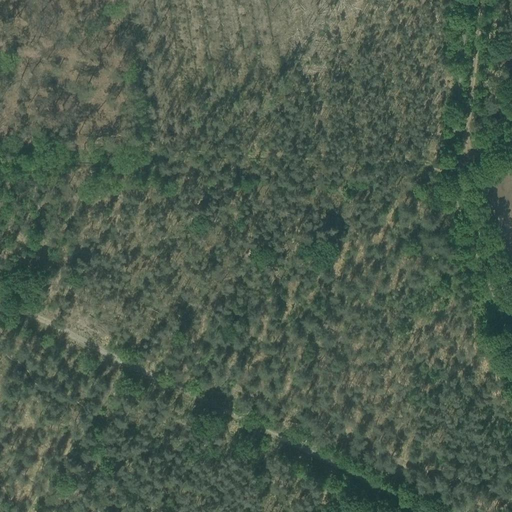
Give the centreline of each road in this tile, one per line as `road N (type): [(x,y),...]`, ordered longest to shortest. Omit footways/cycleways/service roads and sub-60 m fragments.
road 1 (track): [(415,511),(0,306)]
road 2 (track): [(511,323),(462,203),(463,160)]
road 3 (track): [(463,160),(478,0)]
